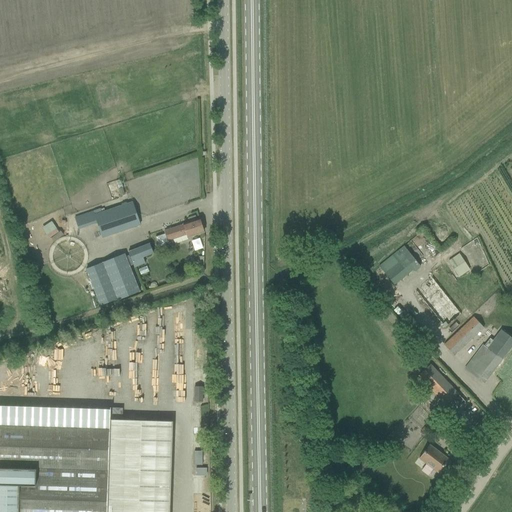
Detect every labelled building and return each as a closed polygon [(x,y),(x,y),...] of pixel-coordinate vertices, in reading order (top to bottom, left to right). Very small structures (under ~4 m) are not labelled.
[(131,202),(95,215),(93,211),(74,217),(78,229),(96,223),(101,238),(139,225),(131,202)] [(158,246),(169,243),(170,246),(188,240),(187,238),(203,232),(199,219),(189,222),(183,225),(165,231),(165,233),(155,237),(158,246)] [(43,227),(50,238),(60,231),(53,221),(43,227)] [(200,237),(191,240),(195,250),(203,247),(200,237)] [(149,243),(127,251),(134,268),(145,264),(142,258),(153,254),(149,243)] [(395,287),(420,267),(403,246),(379,266),(395,287)] [(124,254),(85,269),(99,305),(116,299),(117,300),(139,291),(124,254)] [(447,261),(458,277),(469,270),(458,254),(447,261)] [(432,279),(415,292),(444,328),(460,314),(432,279)] [(482,319),(478,323),(473,317),(444,345),(454,356),(483,328),(485,330),(489,326),(482,319)] [(464,369),(475,378),(483,384),(511,345),(511,338),(501,330),(492,341),(490,339),(484,346),(483,345),(464,369)] [(445,405),(457,394),(430,365),(418,376),(445,405)] [(0,406),(0,511),(169,511),(172,422),(110,420),(110,418),(110,408),(110,410),(0,406)] [(110,408),(110,418),(122,419),(122,408),(110,408)] [(429,445),(419,458),(427,465),(423,470),(434,478),(438,473),(448,459),(440,453),(429,445)] [(193,465),(202,465),(203,449),(194,448),(193,465)] [(447,471),(452,475),(458,479),(464,472),(453,463),(447,471)] [(195,468),(196,475),(207,475),(207,467),(195,468)] [(452,486),(458,491),(463,484),(457,480),(452,486)] [(447,497),(451,500),(456,492),(452,490),(447,497)]
